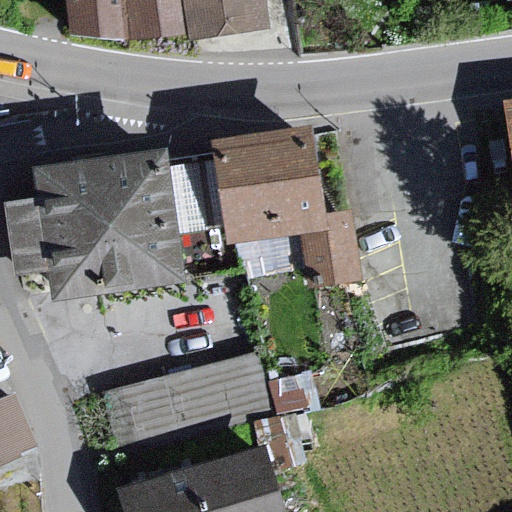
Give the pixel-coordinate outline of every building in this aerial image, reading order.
[(55,0),(60,28),(177,37),(251,34),(246,0),(55,0)] [(511,102),(498,106),(511,162),(511,102)] [(296,132),(194,145),(216,251),(309,231),(296,132)] [(147,149),(10,168),(41,302),(172,283),(147,149)] [(0,466),(34,449),(9,398),(0,402),(0,466)] [(271,511),(247,451),(103,494),(108,511),(271,511)]
